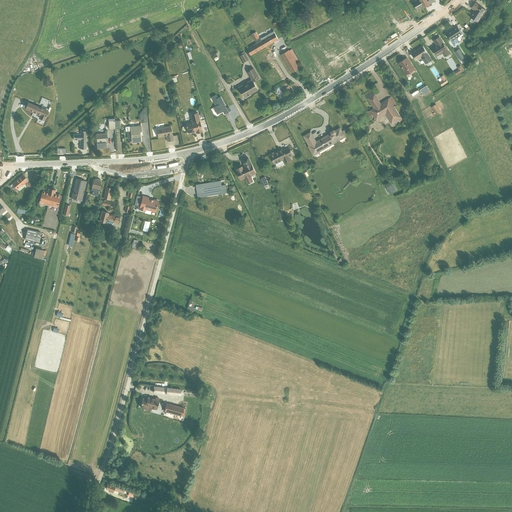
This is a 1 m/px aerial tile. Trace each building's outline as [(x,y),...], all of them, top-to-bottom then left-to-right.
[(430,4),(428,0),(418,0),(413,3),(417,9),(423,5),(424,7),(426,6),(427,5),(428,7),(430,5),(429,4),(430,4)] [(475,10),(470,17),(478,22),(486,10),(475,2),(471,7),(475,10)] [(335,26),(340,40),(350,36),(344,22),(335,26)] [(457,25),(446,32),(455,46),(460,43),(457,38),(460,36),(460,37),(463,35),(457,25)] [(262,40),(247,49),(251,55),(279,39),(274,31),(261,38),(262,40)] [(256,32),(251,34),(255,40),(260,37),(256,32)] [(437,45),(432,48),(437,56),(438,56),(442,53),(445,56),(449,55),(448,54),(450,53),(439,36),(434,40),(437,45)] [(323,62),(345,54),(339,38),(319,46),(320,50),(314,52),(317,61),(322,60),(323,62)] [(423,46),(412,53),(416,61),(422,57),(426,64),(432,60),(423,46)] [(289,50),(282,54),(292,72),(300,68),(296,62),(299,60),(292,49),(289,50)] [(459,49),(455,51),(460,60),(464,58),(459,49)] [(242,55),(241,55),(244,62),(249,59),(246,52),(245,53),(244,51),(241,53),(242,55)] [(407,57),(399,63),(408,77),(416,71),(407,57)] [(459,69),(455,72),(456,75),(463,71),(460,65),(457,66),(459,69)] [(252,79),(238,86),(245,97),(258,89),(254,81),(260,78),(254,67),(247,71),(252,79)] [(443,80),(439,82),(442,86),(448,82),(443,75),(440,77),(443,80)] [(426,85),(420,90),(423,94),(430,90),(426,85)] [(373,90),(365,95),(374,108),(367,112),(369,116),(372,114),(374,118),(375,118),(376,119),(372,121),(373,122),(386,114),(394,127),(404,120),(395,108),(398,106),(398,105),(395,107),(393,105),(397,103),(392,96),(381,103),(373,90)] [(229,112),(226,108),(221,96),(219,97),(217,94),(212,97),(216,106),(214,107),(218,114),(224,111),(225,114),(229,112)] [(28,102),(25,109),(40,115),(39,118),(45,120),(49,109),(42,106),(41,107),(28,102)] [(436,104),(431,107),(436,114),(441,111),(436,104)] [(191,122),(186,123),(188,133),(196,131),(196,133),(202,132),(198,112),(191,114),(192,119),(190,119),(191,122)] [(126,126),(125,127),(126,131),(127,131),(128,138),(131,138),(132,142),(141,141),(140,131),(142,131),(141,125),(130,126),(130,127),(129,126),(126,126)] [(171,125),(156,128),(158,137),(166,136),(167,141),(173,140),(171,125)] [(80,134),(74,134),(74,140),(80,140),(80,144),(80,148),(86,149),(86,128),(86,126),(82,126),(82,128),(81,128),(80,130),(80,134)] [(311,132),(304,136),(309,145),(308,146),(313,156),(346,136),(345,133),(344,131),(343,131),(341,127),(335,130),(334,129),(331,131),(331,132),(316,141),(311,132)] [(107,133),(96,133),(97,148),(107,148),(106,138),(108,137),(107,133)] [(274,152),(270,154),(275,164),(276,163),(277,166),(284,162),(284,163),(292,159),(290,156),(293,155),(289,147),(283,150),(283,149),(275,153),(274,152)] [(238,168),(237,168),(238,171),(238,172),(242,180),(246,178),(248,183),(254,181),(251,176),(256,173),(249,158),(243,160),(245,166),(243,167),(242,166),(241,166),(240,166),(238,167),(238,168)] [(34,173),(32,181),(37,183),(40,175),(34,173)] [(23,174),(12,183),(15,186),(13,188),(15,191),(23,184),(24,185),(29,180),(23,174)] [(77,178),(72,198),(80,200),(85,180),(77,178)] [(94,179),(91,191),(93,191),(92,194),(98,196),(99,190),(96,190),(96,188),(99,189),(101,181),(100,181),(101,179),(97,179),(97,180),(94,179)] [(209,184),(197,186),(198,197),(227,192),(226,184),(222,185),(221,181),(225,180),(209,182),(209,184)] [(394,183),(386,187),(390,194),(398,190),(394,183)] [(106,186),(103,198),(110,200),(113,188),(106,186)] [(48,205),(52,189),(49,188),(48,191),(42,190),(39,203),(48,205)] [(52,189),(48,205),(57,208),(60,195),(55,193),(56,190),(52,189)] [(137,195),(134,207),(140,208),(140,209),(146,211),(146,209),(155,212),(158,201),(150,199),(150,198),(143,196),(143,197),(137,195)] [(103,200),(102,205),(108,206),(108,210),(112,211),(112,207),(110,206),(111,202),(103,200)] [(101,210),(99,220),(101,221),(100,222),(104,223),(104,222),(113,225),(113,223),(118,224),(119,217),(109,214),(109,212),(101,210)] [(27,229),(25,239),(39,242),(41,232),(27,229)] [(95,234),(94,241),(101,242),(102,236),(95,234)] [(32,251),(31,255),(42,259),(44,250),(36,248),(35,252),(32,251)] [(167,387),(166,394),(180,396),(181,389),(167,387)] [(143,398),(140,406),(146,408),(145,410),(150,412),(151,408),(156,409),(159,398),(156,397),(155,399),(148,397),(147,399),(143,398)] [(167,403),(165,411),(184,416),(186,408),(184,408),(184,407),(167,403)] [(107,484),(106,488),(109,489),(109,491),(113,492),(114,490),(123,493),(125,490),(107,484)] [(142,496),(132,492),(130,497),(140,500),(142,496)]
